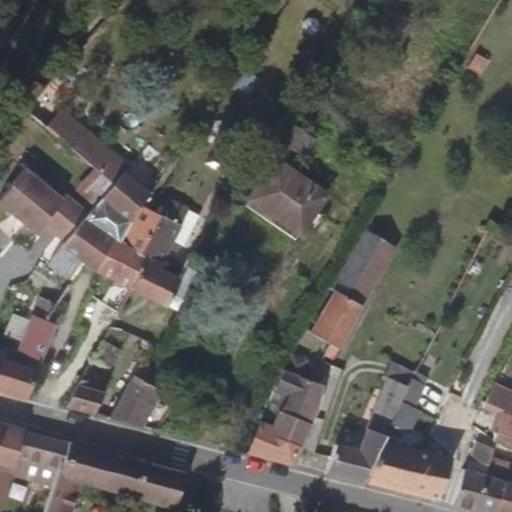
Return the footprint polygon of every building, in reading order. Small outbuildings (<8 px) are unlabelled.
[(309,134),(282,116),(235,186),(251,197),(245,207),(296,240),(326,194),(275,159),(286,144),(297,152),(309,134)] [(109,185),(118,174),(122,169),(82,136),(69,151),(109,185)] [(64,243),(88,215),(64,196),(61,200),(22,170),(0,196),(0,205),(34,233),(42,223),(64,243)] [(137,209),(150,194),(118,174),(109,185),(112,187),(88,215),(64,243),(60,248),(81,265),(95,274),(110,240),(115,243),(137,209)] [(147,211),(156,197),(150,194),(137,209),(115,243),(110,240),(95,274),(127,291),(143,259),(136,255),(155,216),(147,211)] [(182,212),(177,239),(191,241),(195,214),(182,212)] [(176,226),(155,216),(136,255),(143,259),(127,291),(162,309),(176,281),(158,271),(161,265),(158,262),(176,226)] [(393,247),(365,229),(338,274),(366,291),(368,291),(393,247)] [(43,267),(60,248),(38,231),(22,250),(35,260),(43,267)] [(67,285),(81,265),(60,248),(43,267),(67,285)] [(366,291),(338,274),(328,291),(332,293),(308,335),(325,344),(337,350),(366,291)] [(16,348),(39,356),(51,326),(42,323),(53,307),(37,300),(16,348)] [(2,337),(13,343),(27,318),(15,312),(2,337)] [(511,334),(488,321),(478,340),(501,353),(511,334)] [(436,388),(447,393),(449,395),(471,354),(468,352),(475,339),(465,334),(444,371),(436,388)] [(146,342),(139,340),(137,345),(144,348),(146,342)] [(146,342),(144,348),(143,351),(151,354),(156,345),(146,342)] [(98,343),(90,360),(106,369),(116,353),(98,343)] [(0,359),(0,393),(23,399),(39,356),(16,348),(9,346),(3,360),(0,359)] [(151,354),(143,351),(130,377),(152,389),(156,382),(141,373),(148,359),(151,354)] [(471,354),(449,395),(470,405),(476,395),(479,397),(495,366),(471,354)] [(164,368),(148,359),(141,373),(156,382),(164,368)] [(263,409),(257,422),(301,441),(314,413),(319,391),(326,375),(288,359),(272,389),(286,397),(277,416),(263,409)] [(333,446),(321,474),(359,484),(381,440),(390,416),(404,389),(362,369),(352,394),(370,401),(368,407),(373,409),(356,453),(333,446)] [(414,372),(404,389),(414,393),(416,394),(425,378),(414,372)] [(130,377),(121,395),(150,409),(159,394),(152,389),(130,377)] [(77,383),(62,409),(89,417),(102,395),(92,392),(94,388),(77,383)] [(404,389),(390,416),(404,422),(411,408),(408,406),(414,393),(404,389)] [(492,389),(484,406),(501,415),(509,399),(492,389)] [(121,395),(106,420),(139,429),(150,409),(121,395)] [(257,422),(242,455),(289,466),(301,441),(257,422)] [(13,457),(21,432),(21,430),(0,424),(0,468),(9,471),(13,457)] [(491,443),(511,450),(511,433),(496,427),(493,436),(491,443)] [(475,433),(469,430),(463,442),(471,444),(475,433)] [(59,469),(67,444),(21,432),(13,457),(58,468),(59,469)] [(381,440),(359,484),(431,503),(447,459),(381,440)] [(169,508),(180,475),(67,444),(59,469),(58,468),(41,511),(67,511),(76,481),(169,508)] [(474,446),(468,460),(484,466),(486,459),(489,451),(474,446)] [(0,502),(9,471),(0,468),(0,502)] [(460,471),(448,507),(468,511),(469,511),(481,478),(464,472),(460,471)] [(481,478),(469,511),(492,511),(500,485),(481,478)] [(511,511),(511,489),(500,485),(492,511),(511,511)]
